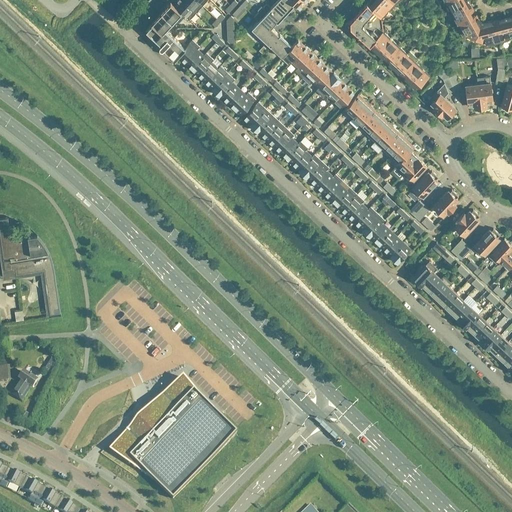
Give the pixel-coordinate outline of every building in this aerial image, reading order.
[(196,13),(181,0),(177,0),(173,5),(171,3),(189,20),(196,13)] [(202,6),(196,0),(181,0),(196,13),(202,6)] [(282,18),(294,5),(299,9),(299,8),(289,0),(277,0),(270,7),(281,17),(282,18)] [(305,2),(303,0),(289,0),(299,8),(304,3),(305,2)] [(388,9),(378,0),(368,0),(369,0),(366,3),(383,19),(385,17),(382,15),(388,9)] [(397,4),(393,0),(378,0),(388,9),(393,3),(395,5),(395,6),(397,4)] [(450,10),(467,0),(444,0),(441,1),(443,4),(443,3),(445,2),(450,10)] [(456,20),(473,10),(467,0),(450,10),(454,18),(452,19),(451,19),(453,21),(455,20),(456,20)] [(172,23),(181,13),(189,20),(171,3),(161,13),(161,12),(172,23)] [(382,28),(381,19),(383,19),(366,3),(356,14),(355,14),(356,14),(350,21),(347,20),(344,23),(345,26),(348,28),(350,27),(358,35),(357,35),(358,36),(358,35),(369,45),(385,28),(382,28)] [(276,22),(277,23),(282,18),(281,17),(270,7),(267,4),(263,8),(262,7),(259,11),(260,12),(255,18),(258,21),(268,30),(271,28),(276,22)] [(235,17),(244,7),(241,5),(232,14),(235,17)] [(165,29),(172,23),(161,12),(161,13),(152,23),(162,33),(166,30),(165,29)] [(473,42),(482,22),(475,15),(455,26),(461,37),(473,42)] [(503,42),(502,39),(510,37),(505,17),(495,19),(501,43),(504,42),(503,42)] [(501,43),(495,19),(482,22),(473,42),(476,43),(477,40),(486,43),(498,40),(499,43),(499,44),(501,43)] [(279,35),(271,28),(268,30),(258,21),(251,28),(270,46),(280,35),(279,35)] [(173,37),(166,30),(162,33),(152,23),(151,23),(151,22),(144,30),(159,45),(159,46),(159,47),(159,48),(160,49),(161,49),(162,49),(163,48),(163,47),(173,37)] [(376,53),(390,38),(384,32),(386,30),(387,30),(385,28),(369,45),(372,48),(372,49),(376,53)] [(201,32),(195,39),(199,43),(206,36),(201,32)] [(281,58),(297,40),(292,46),(280,34),(279,35),(280,35),(270,46),(281,57),(281,58)] [(175,58),(192,39),(184,47),(173,37),(163,47),(163,48),(174,59),(175,58)] [(385,60),(401,43),(399,41),(399,42),(397,44),(390,38),(376,53),(380,57),(381,56),(385,60)] [(184,62),(199,46),(192,39),(175,58),(178,55),(184,62)] [(288,64),(304,47),(297,40),(281,58),(288,64)] [(392,68),(406,52),(400,47),(402,45),(403,45),(401,43),(385,60),(389,63),(388,65),(392,68)] [(263,45),(258,51),(262,54),(267,49),(263,45)] [(191,68),(206,52),(203,55),(197,49),(200,46),(199,46),(184,62),(191,68)] [(295,71),(311,54),(304,47),(288,64),(291,62),(298,68),(295,70),(295,71)] [(400,74),(416,57),(409,51),(407,53),(406,52),(392,68),(397,72),(398,72),(400,74)] [(198,75),(213,59),(206,52),(191,68),(198,75)] [(302,77),(318,60),(312,54),(311,54),(295,71),(302,77)] [(429,74),(417,63),(419,60),(419,61),(419,60),(416,57),(400,74),(404,78),(404,80),(412,87),(414,87),(415,88),(429,74)] [(205,81),(220,65),(217,68),(211,62),(214,59),(213,59),(198,75),(205,81)] [(309,84),(325,67),(318,60),(302,77),(309,84)] [(212,88),(227,72),(220,65),(205,81),(212,87),(212,88)] [(316,90),(333,72),(332,73),(325,67),(309,84),(310,84),(312,81),(319,87),(316,90)] [(502,84),(504,69),(498,67),(495,82),(502,84)] [(218,96),(234,79),(227,72),(212,88),(212,87),(211,89),(214,92),(218,96)] [(323,97),(339,80),(340,80),(341,79),(337,76),(333,72),(316,90),(323,97)] [(461,88),(455,74),(449,76),(455,90),(461,88)] [(449,76),(443,79),(444,82),(437,91),(444,97),(448,93),(455,90),(449,76)] [(493,103),(490,82),(489,76),(484,77),(485,83),(478,84),(481,107),(486,106),(486,104),(493,103)] [(227,101),(239,88),(232,82),(235,79),(234,79),(218,96),(219,96),(220,95),(227,101)] [(346,86),(340,80),(339,80),(323,97),(324,97),(326,94),(333,101),(346,86)] [(481,107),(478,84),(465,85),(468,107),(474,106),(475,108),(481,107)] [(511,107),(511,85),(506,84),(501,105),(503,105),(502,108),(511,110),(511,108),(511,107)] [(340,108),(354,93),(346,86),(333,101),(340,108)] [(234,107),(248,92),(248,91),(245,94),(239,88),(227,101),(234,107)] [(444,97),(437,91),(428,100),(435,106),(433,108),(441,115),(443,114),(446,117),(448,116),(450,118),(456,112),(454,109),(455,108),(444,97)] [(241,114),(256,99),(248,92),(234,107),(241,114)] [(279,103),(283,99),(278,94),(276,97),(274,99),(279,103)] [(351,119),(366,103),(358,95),(342,111),(351,119)] [(251,124),(265,108),(258,101),(243,117),(251,124)] [(358,126),(374,110),(366,103),(351,119),(354,116),(361,123),(358,126)] [(257,131),(272,114),(265,108),(251,124),(250,125),(257,131)] [(366,134),(382,117),(374,110),(358,126),(366,134)] [(265,137),(279,121),(272,114),(257,131),(257,132),(258,130),(265,137)] [(374,141),(390,125),(382,117),(366,134),(374,141)] [(272,143),(286,128),(279,121),(265,137),(272,143)] [(382,148),(397,132),(390,125),(374,141),(382,148)] [(328,135),(332,131),(328,127),(324,131),(328,135)] [(279,150),(294,134),(286,128),(272,143),(279,150)] [(390,156),(405,139),(397,132),(382,148),(390,156)] [(286,156),(301,141),(300,140),(297,143),(291,137),(294,134),(279,150),(286,156)] [(340,146),(344,142),(340,138),(335,142),(340,146)] [(395,167),(413,147),(405,139),(390,156),(397,163),(394,166),(395,167)] [(293,163),(308,147),(301,141),(286,156),(293,163)] [(344,150),(348,146),(344,142),(340,146),(344,150)] [(300,170),(315,154),(314,153),(311,156),(305,150),(308,147),(293,163),(299,169),(300,170)] [(402,174),(418,158),(410,151),(414,147),(413,147),(395,167),(402,174)] [(356,161),(360,157),(355,153),(351,157),(356,161)] [(306,177),(322,160),(315,154),(300,170),(299,169),(298,170),(306,177)] [(360,165),(364,161),(360,157),(356,161),(360,165)] [(411,182),(426,166),(418,158),(402,174),(411,182)] [(314,183),(329,167),(322,160),(306,177),(306,178),(307,176),(314,183)] [(321,189),(336,173),(335,173),(332,176),(326,170),(329,167),(314,183),(321,189)] [(376,171),(371,167),(367,172),(371,176),(376,171)] [(419,200),(437,180),(436,179),(438,177),(431,170),(429,173),(428,171),(409,191),(419,200)] [(380,175),(376,171),(371,176),(376,180),(380,175)] [(328,196),(343,180),(336,173),(321,189),(328,196)] [(335,202),(350,187),(343,180),(328,196),(335,202)] [(387,190),(391,186),(387,182),(383,186),(387,190)] [(392,195),(396,190),(391,186),(387,190),(392,195)] [(342,209),(357,193),(350,187),(335,202),(342,209)] [(454,203),(458,199),(456,198),(458,196),(451,189),(449,192),(448,190),(433,206),(443,215),(446,211),(448,212),(455,204),(454,203)] [(349,215),(364,200),(357,193),(342,209),(349,215)] [(356,222),(371,206),(370,206),(367,209),(361,203),(364,200),(349,215),(356,222)] [(414,215),(424,204),(419,200),(409,211),(414,215)] [(419,220),(429,209),(424,204),(414,215),(419,220)] [(363,229),(378,213),(371,206),(356,222),(362,228),(363,229)] [(464,235),(479,219),(477,218),(479,215),(473,209),(471,212),(469,210),(466,214),(464,213),(457,221),(458,222),(454,226),(464,235)] [(391,228),(392,227),(395,232),(406,223),(402,217),(400,218),(396,212),(385,221),(391,228)] [(369,236),(385,219),(378,213),(363,229),(362,228),(361,230),(365,233),(369,236)] [(39,239),(37,236),(11,239),(8,218),(7,218),(0,218),(0,238),(4,269),(14,268),(15,275),(43,271),(49,315),(59,314),(60,314),(60,313),(53,270),(53,268),(53,266),(52,265),(52,263),(51,260),(50,256),(49,255),(48,252),(46,249),(44,246),(42,243),(41,242),(39,239)] [(377,242),(389,229),(382,223),(385,220),(385,219),(369,236),(369,237),(370,235),(377,242)] [(482,257),(499,238),(497,237),(499,234),(493,228),(491,230),(489,229),(472,248),(482,257)] [(384,248),(396,235),(389,229),(377,242),(384,248)] [(391,255),(403,242),(396,235),(384,248),(391,255)] [(456,255),(466,244),(461,239),(451,250),(456,255)] [(511,246),(504,239),(488,255),(497,263),(500,260),(511,246)] [(397,263),(410,249),(403,242),(391,255),(389,256),(397,263)] [(461,260),(471,248),(466,244),(456,255),(461,260)] [(439,255),(441,249),(435,246),(433,253),(439,255)] [(508,267),(511,262),(511,246),(500,260),(508,267)] [(445,259),(449,255),(445,250),(441,255),(445,259)] [(450,263),(454,259),(449,255),(445,259),(450,263)] [(437,268),(429,261),(425,265),(424,264),(418,270),(419,271),(413,278),(421,285),(433,272),(437,268)] [(460,273),(464,269),(460,264),(456,269),(460,273)] [(469,273),(464,269),(460,273),(465,277),(469,273)] [(486,275),(481,271),(477,275),(482,279),(486,275)] [(428,292),(443,276),(443,275),(440,278),(433,272),(421,285),(428,292)] [(490,279),(486,275),(482,279),(486,283),(490,279)] [(436,299),(451,283),(443,276),(428,292),(436,299)] [(475,287),(479,282),(475,278),(471,283),(475,287)] [(484,287),(479,282),(475,287),(480,291),(484,287)] [(443,306),(456,293),(449,286),(451,283),(436,299),(443,306)] [(497,294),(501,289),(497,285),(493,289),(497,294)] [(501,298),(505,293),(501,289),(497,294),(501,298)] [(487,304),(494,296),(490,292),(483,300),(487,304)] [(450,313),(463,300),(456,293),(443,306),(450,313)] [(491,308),(499,300),(494,296),(487,304),(491,308)] [(458,320),(471,307),(463,300),(450,313),(458,320)] [(505,315),(509,310),(505,306),(501,311),(505,315)] [(465,327),(478,314),(471,307),(458,320),(465,327)] [(22,310),(14,311),(15,321),(23,320),(22,310)] [(473,334),(486,321),(478,314),(465,327),(473,334)] [(480,341),(493,328),(486,321),(473,334),(480,341)] [(488,348),(500,335),(493,328),(480,341),(488,348)] [(495,355),(508,342),(500,335),(488,348),(495,355)] [(503,362),(511,352),(511,345),(508,342),(495,355),(503,362)] [(510,369),(511,367),(511,352),(503,362),(510,369)] [(51,358),(44,370),(51,375),(59,363),(51,358)] [(93,382),(105,376),(99,364),(87,370),(93,382)] [(10,367),(6,367),(0,367),(0,379),(11,379),(10,367)] [(32,388),(37,381),(23,372),(19,379),(20,379),(11,393),(22,401),(31,387),(32,388)] [(219,417),(215,412),(183,378),(153,404),(154,406),(142,418),(129,431),(127,430),(109,450),(141,472),(154,480),(172,499),(236,434),(219,417)] [(25,477),(7,468),(0,483),(0,485),(6,488),(8,483),(20,489),(26,477),(25,477)] [(35,504),(44,488),(26,477),(20,489),(31,495),(28,500),(35,504)] [(61,497),(44,488),(35,504),(41,508),(44,502),(55,508),(62,498),(61,497)] [(77,511),(79,509),(62,498),(55,508),(60,511),(77,511)]
